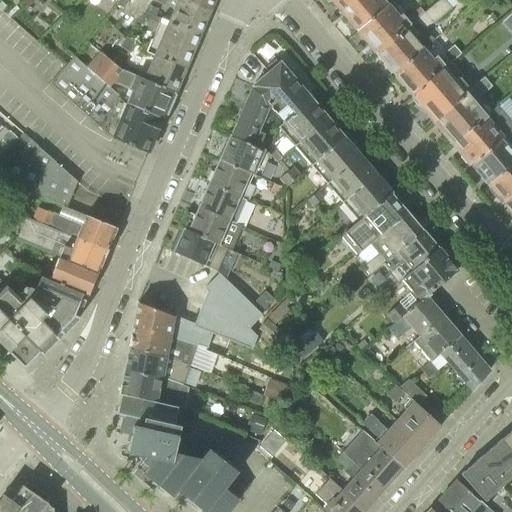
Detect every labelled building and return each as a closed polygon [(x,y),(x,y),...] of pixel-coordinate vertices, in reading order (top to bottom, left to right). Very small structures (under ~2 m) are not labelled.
[(153,0),(152,2),(163,7),(163,6),(172,9),(167,22),(199,36),(210,10),(183,0),(153,0)] [(183,0),(210,10),(214,0),(183,0)] [(326,0),(329,2),(332,2),(341,11),(353,0),(326,0)] [(353,0),(341,11),(349,21),(348,24),(352,28),(355,28),(357,30),(391,2),(393,0),(353,0)] [(439,0),(416,20),(377,53),(394,74),(424,48),(434,40),(423,28),(432,21),(434,23),(451,8),(444,0),(439,0)] [(357,30),(377,53),(416,20),(411,15),(406,19),(391,2),(357,30)] [(149,5),(145,12),(148,14),(155,16),(158,10),(149,5)] [(144,27),(146,28),(151,16),(148,14),(145,12),(137,24),(144,27)] [(492,12),(485,18),(491,24),(497,19),(492,12)] [(167,22),(160,19),(155,32),(146,52),(154,55),(154,56),(185,69),(199,36),(167,22)] [(130,53),(137,44),(126,36),(119,46),(130,53)] [(424,48),(394,74),(413,95),(451,62),(461,54),(454,46),(445,54),(446,55),(439,60),(437,57),(433,60),(424,48)] [(144,81),(144,78),(122,71),(100,52),(86,67),(74,57),(108,87),(111,83),(132,89),(126,103),(163,119),(174,94),(144,81)] [(185,69),(154,56),(144,78),(144,81),(174,94),(185,69)] [(108,87),(74,57),(50,84),(95,124),(112,138),(148,154),(163,119),(126,103),(108,87)] [(252,86),(253,87),(275,115),(276,114),(277,115),(287,107),(292,113),(310,98),(279,61),(278,63),(275,60),(265,68),(268,73),(252,86)] [(451,62),(413,95),(435,122),(469,91),(459,80),(463,76),(451,62)] [(469,91),(435,122),(454,144),(485,116),(473,102),(492,86),(485,77),(469,91)] [(253,87),(252,86),(230,137),(258,149),(265,134),(259,132),(264,121),(267,122),(275,115),(253,87)] [(293,146),(327,118),(310,98),(292,113),(281,123),(282,124),(278,128),(287,138),(293,146)] [(485,116),(454,144),(472,165),(511,129),(511,123),(497,106),(485,116)] [(343,137),(327,118),(293,146),(310,166),(343,137)] [(511,129),(472,165),(489,185),(511,165),(511,129)] [(0,147),(5,152),(18,138),(10,131),(0,141),(0,147)] [(14,159),(29,141),(21,134),(18,138),(5,152),(13,159),(14,159)] [(262,150),(258,149),(230,137),(220,160),(254,174),(259,177),(269,155),(269,154),(267,153),(264,152),(265,150),(262,149),(262,150)] [(343,137),(310,166),(325,183),(358,155),(343,137)] [(77,183),(29,141),(14,159),(13,159),(0,180),(67,207),(77,183)] [(276,163),(281,158),(270,146),(267,153),(269,154),(269,155),(276,163)] [(340,202),(374,174),(358,155),(325,183),(340,202)] [(254,174),(220,160),(209,184),(243,198),(254,174)] [(511,165),(489,185),(503,202),(511,194),(511,165)] [(286,173),(293,181),(300,175),(293,167),(286,173)] [(293,181),(286,173),(279,179),(286,187),(293,181)] [(357,222),(391,193),(374,174),(340,202),(357,222)] [(243,198),(209,184),(198,208),(232,223),(243,198)] [(281,187),(273,184),(270,191),(278,194),(281,187)] [(312,206),(324,198),(319,191),(307,200),(312,206)] [(356,256),(369,245),(407,213),(391,193),(357,222),(339,237),(356,256)] [(511,194),(503,202),(511,212),(511,194)] [(32,219),(107,250),(116,228),(67,208),(62,217),(54,214),(53,215),(37,208),(32,219)] [(232,223),(198,208),(195,215),(187,212),(185,213),(179,227),(226,248),(232,251),(242,226),(232,223)] [(382,265),(422,230),(407,213),(369,245),(377,255),(363,268),(369,276),(382,265)] [(60,256),(98,272),(107,250),(32,219),(23,241),(60,256)] [(226,248),(179,227),(169,250),(207,267),(217,271),(226,248)] [(398,283),(438,249),(422,230),(382,265),(390,274),(398,283)] [(417,304),(426,297),(457,271),(438,249),(398,283),(417,304)] [(49,280),(83,295),(88,297),(98,272),(60,256),(49,280)] [(271,259),(267,267),(278,272),(282,265),(271,259)] [(207,291),(194,326),(212,333),(251,349),(256,336),(248,329),(261,314),(218,275),(205,289),(207,291)] [(6,286),(0,291),(0,351),(5,356),(9,353),(25,367),(39,352),(42,356),(78,322),(79,318),(74,316),(83,295),(49,280),(40,276),(35,291),(31,290),(21,302),(6,286)] [(274,300),(264,290),(253,303),(263,312),(274,300)] [(295,307),(286,297),(267,317),(276,326),(295,307)] [(418,337),(443,316),(426,297),(417,304),(407,312),(393,324),(388,328),(397,339),(410,328),(418,337)] [(393,324),(407,312),(400,303),(386,315),(393,324)] [(212,333),(194,326),(174,318),(141,305),(137,307),(132,329),(169,339),(170,335),(198,345),(207,347),(212,333)] [(440,354),(459,336),(443,316),(418,337),(411,342),(430,362),(440,354)] [(279,330),(266,319),(258,329),(271,340),(279,330)] [(310,356),(323,333),(310,325),(297,348),(310,356)] [(169,339),(132,329),(128,349),(189,367),(198,345),(170,335),(169,339)] [(459,336),(440,354),(471,391),(489,371),(459,336)] [(361,351),(368,346),(363,340),(356,346),(361,351)] [(189,367),(128,349),(123,370),(182,386),(187,372),(189,367)] [(328,361),(319,352),(308,363),(317,372),(328,361)] [(438,370),(431,361),(430,362),(429,362),(421,369),(428,378),(438,370)] [(182,386),(123,370),(118,394),(121,395),(178,407),(185,408),(188,388),(182,386)] [(266,376),(263,395),(277,397),(281,378),(266,376)] [(413,402),(417,406),(426,396),(408,380),(399,389),(404,394),(413,402)] [(404,394),(399,389),(395,386),(386,395),(395,403),(404,394)] [(259,405),(263,394),(248,389),(244,400),(259,405)] [(178,407),(121,395),(117,413),(123,415),(119,432),(131,435),(127,453),(147,457),(142,463),(147,467),(142,474),(154,483),(172,498),(177,491),(203,511),(229,511),(239,500),(237,498),(245,489),(233,479),(238,472),(208,449),(199,460),(173,453),(179,427),(174,426),(178,407)] [(396,421),(423,446),(440,426),(417,406),(413,402),(396,421)] [(265,419),(250,413),(244,429),(259,435),(265,419)] [(374,441),(403,468),(423,446),(396,421),(387,431),(378,423),(378,422),(370,414),(361,424),(377,438),(374,441)] [(501,486),(511,476),(511,430),(460,475),(484,502),(501,487),(501,486)] [(341,453),(384,490),(403,468),(374,441),(362,431),(350,445),(341,453)] [(341,490),(365,511),(384,490),(341,453),(335,460),(344,468),(342,471),(351,479),(341,490)] [(364,511),(365,511),(341,490),(329,479),(315,495),(326,505),(323,509),(326,511),(364,511)] [(456,481),(438,502),(449,511),(480,511),(486,507),(456,481)] [(41,511),(47,504),(47,503),(22,484),(10,500),(2,494),(0,497),(0,511),(41,511)] [(275,511),(282,511),(290,504),(286,500),(275,511)] [(449,511),(438,502),(431,509),(428,511),(449,511)] [(47,504),(41,511),(53,511),(53,509),(48,505),(48,504),(47,503),(47,504)]
